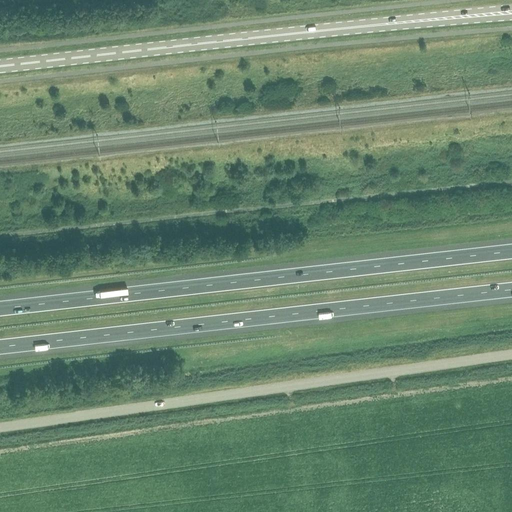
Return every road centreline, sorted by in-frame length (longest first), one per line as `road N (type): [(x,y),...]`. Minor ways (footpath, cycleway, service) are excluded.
road 1 (tertiary): [(0,428),(511,357)]
road 2 (motorway): [(0,347),(511,290)]
road 3 (motorway): [(511,251),(0,308)]
road 4 (primary): [(0,67),(511,11)]
